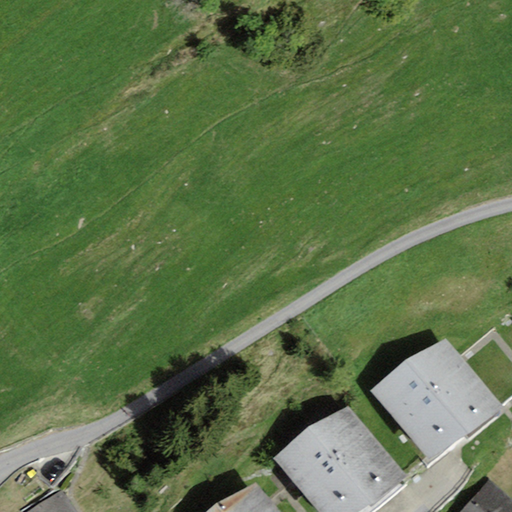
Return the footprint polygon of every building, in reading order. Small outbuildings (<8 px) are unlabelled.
[(502,406),(445,340),(371,390),(430,465),(502,406)] [(359,511),(406,474),(348,408),(275,459),(316,511),(359,511)] [(511,511),(511,500),(490,480),(461,511),(511,511)] [(277,511),(254,485),(215,511),(277,511)] [(28,511),(75,511),(62,490),(28,511)]
